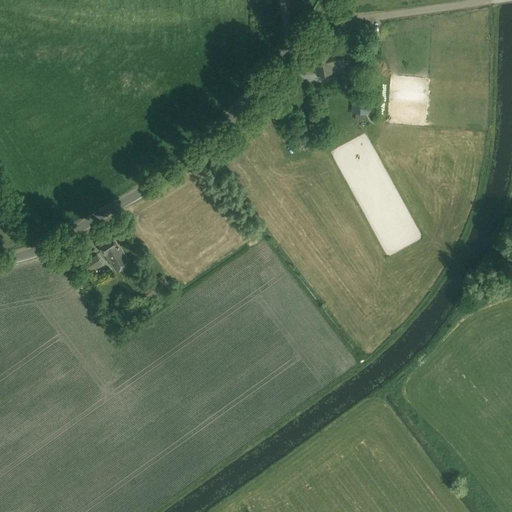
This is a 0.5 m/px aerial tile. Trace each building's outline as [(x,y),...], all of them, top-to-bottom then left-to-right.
[(313,54),(318,75),(333,72),(332,65),(345,63),(343,52),(330,54),(329,51),(313,54)] [(340,76),(333,78),(336,86),(343,84),(340,76)] [(358,106),(356,106),(356,113),(364,113),(364,95),(358,95),(358,106)] [(113,236),(99,246),(117,272),(131,263),(113,236)] [(97,254),(82,265),(88,273),(102,263),(97,254)] [(142,289),(149,300),(169,285),(162,275),(142,289)]
